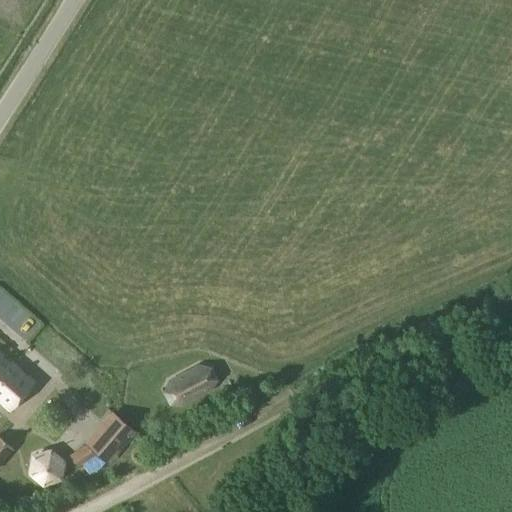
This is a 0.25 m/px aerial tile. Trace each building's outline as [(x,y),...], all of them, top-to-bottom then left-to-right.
[(32,382),(0,354),(0,400),(9,408),(32,382)] [(209,367),(199,366),(169,382),(165,391),(170,402),(181,403),(210,388),(215,378),(209,367)] [(135,433),(112,415),(88,444),(72,455),(79,466),(98,453),(110,463),(135,433)] [(0,462),(12,448),(0,437),(0,462)] [(62,461),(49,451),(34,457),(31,473),(44,483),(59,477),(62,461)]
